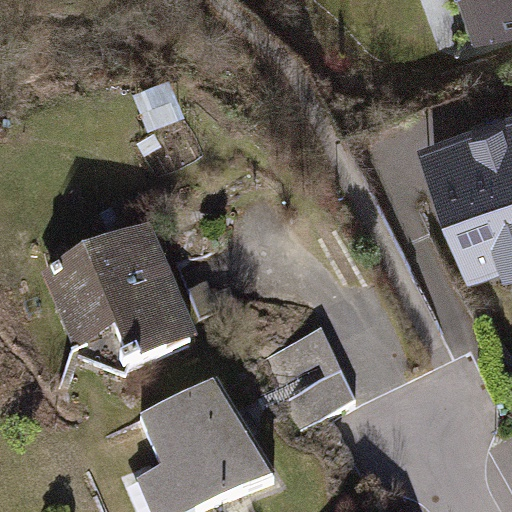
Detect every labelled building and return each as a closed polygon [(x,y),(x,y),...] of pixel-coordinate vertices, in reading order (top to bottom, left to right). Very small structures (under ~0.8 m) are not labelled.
[(511,0),(457,0),(474,45),(511,30),(511,0)] [(511,110),(418,146),(469,283),(501,271),(503,278),(511,274),(511,110)] [(162,229),(45,272),(87,389),(205,347),(162,229)] [(331,336),(281,354),(307,426),(357,408),(331,336)] [(205,381),(128,414),(152,467),(128,479),(142,511),(173,511),(265,477),(205,381)]
